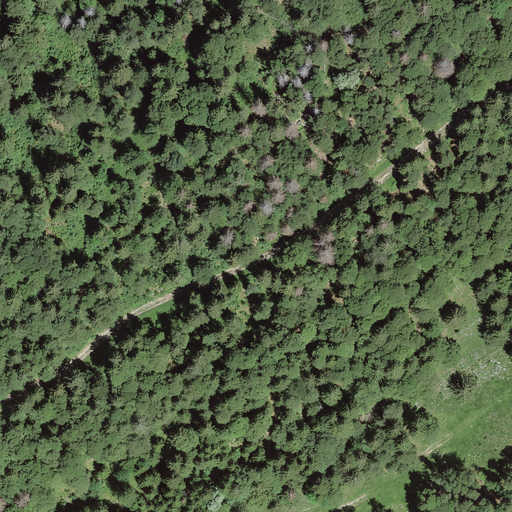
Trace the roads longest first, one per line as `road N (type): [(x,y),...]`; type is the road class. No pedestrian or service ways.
road 1 (track): [(511,83),(254,267),(138,314),(76,367),(0,403)]
road 2 (track): [(511,390),(397,479),(349,505),(302,511)]
